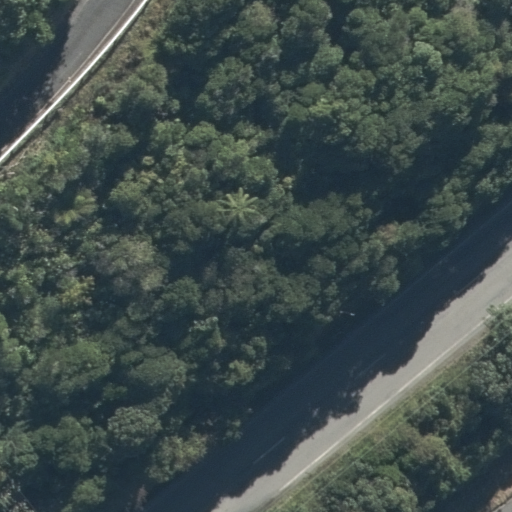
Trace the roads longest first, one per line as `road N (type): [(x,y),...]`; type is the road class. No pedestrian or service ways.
road 1 (unclassified): [(193,511),(511,251)]
road 2 (unclassified): [(0,117),(105,0)]
